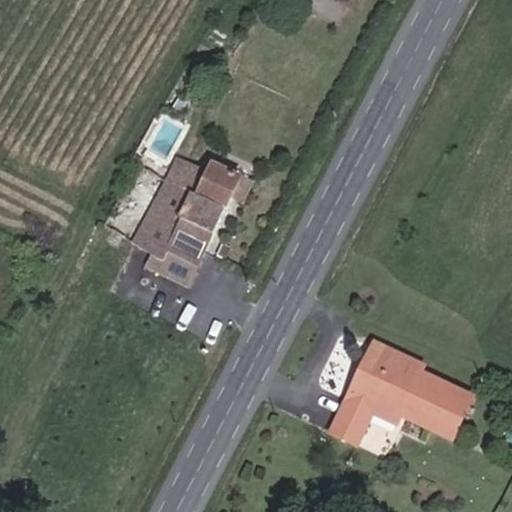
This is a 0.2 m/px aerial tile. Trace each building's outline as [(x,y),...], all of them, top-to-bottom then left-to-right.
[(168,257),(201,273),(252,168),(219,152),(206,180),(176,166),(144,231),(174,246),(168,257)] [(437,370),(439,364),(390,340),(378,367),(386,372),(395,350),(437,370)] [(473,429),(487,395),(437,370),(395,350),(386,372),(401,379),(391,399),(415,411),(444,424),(448,417),(473,429)] [(386,408),(391,399),(401,379),(386,372),(378,367),(363,399),(385,410),(386,408)] [(411,420),(415,411),(391,399),(386,408),(411,420)] [(470,436),(473,429),(448,417),(444,424),(470,436)]
